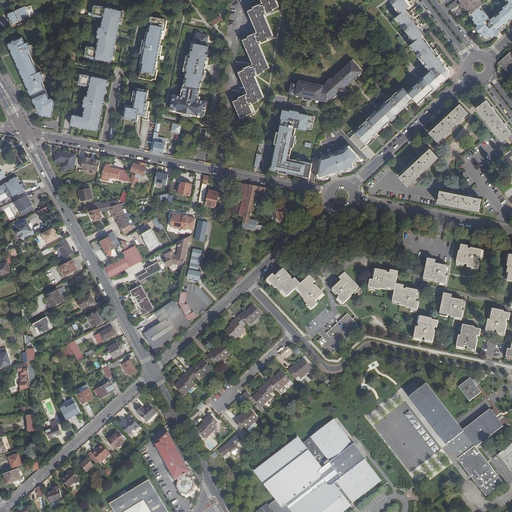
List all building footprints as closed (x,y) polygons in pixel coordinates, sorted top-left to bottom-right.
[(255,75),(257,74),(258,76),(264,73),(264,72),(270,69),(260,44),(263,43),(263,44),(269,42),(269,41),(275,38),(266,15),(269,14),(269,16),(275,13),(275,11),(281,9),(277,0),(264,0),(266,7),(263,8),(262,6),(256,9),(257,10),(250,13),(260,36),(257,37),(256,35),(250,37),(250,39),(244,41),(254,66),(252,67),(251,66),(244,69),(239,72),(248,96),(246,97),(246,95),(239,98),(239,100),(233,102),(240,118),(253,113),(249,104),(251,103),(252,104),(258,102),(257,101),(264,98),(255,75)] [(402,12),(401,13),(397,16),(400,21),(402,23),(401,23),(410,36),(422,27),(410,12),(408,13),(406,10),(411,6),(409,3),(410,2),(408,0),(390,0),(396,7),(397,6),(402,12)] [(463,0),(463,1),(461,2),(464,6),(468,11),(469,10),(472,14),(479,8),(480,8),(483,6),(480,2),(482,0),(463,0)] [(511,14),(511,0),(507,0),(509,3),(502,8),(503,10),(499,13),(500,15),(498,17),(495,19),(494,17),(490,20),(483,11),(482,12),(479,8),(472,14),(475,18),(474,19),(479,26),(478,28),(485,37),(492,39),(494,36),(491,32),(495,29),(497,31),(507,24),(507,21),(509,20),(510,21),(511,20),(508,17),(511,14)] [(447,7),(451,13),(457,8),(453,3),(447,7)] [(96,13),(96,16),(104,18),(102,27),(99,27),(97,38),(99,38),(97,48),(87,45),(84,56),(111,62),(122,10),(95,5),(93,12),(96,13)] [(30,20),(29,18),(25,8),(27,7),(26,6),(16,10),(21,21),(23,20),(25,23),(30,20)] [(13,25),(21,21),(16,10),(8,14),(13,25)] [(221,15),(211,22),(214,26),(224,19),(221,15)] [(147,30),(145,40),(143,54),(141,64),(142,64),(139,78),(153,80),(153,79),(153,74),(154,74),(155,70),(158,54),(159,50),(160,45),(163,30),(164,25),(163,25),(164,20),(164,19),(151,16),(148,30),(147,30)] [(422,27),(410,36),(415,41),(423,35),(424,34),(422,31),(424,30),(422,27)] [(209,36),(198,33),(198,35),(197,34),(196,40),(197,41),(196,42),(195,42),(193,50),(192,50),(190,56),(191,56),(191,59),(190,59),(188,69),(189,69),(188,72),(187,79),(188,79),(186,86),(185,86),(183,97),(174,95),(171,110),(178,111),(178,112),(196,116),(197,115),(204,117),(207,103),(198,101),(201,83),(202,83),(209,52),(207,52),(209,44),(207,44),(209,36)] [(410,45),(426,66),(427,65),(432,71),(431,73),(430,72),(409,92),(404,87),(396,96),(394,94),(381,107),(384,110),(385,109),(393,118),(401,110),(400,109),(404,106),(406,105),(411,101),(412,102),(415,99),(419,104),(441,84),(442,85),(449,78),(447,75),(445,75),(446,71),(448,71),(450,70),(423,35),(415,41),(410,45)] [(49,98),(42,82),(45,81),(41,71),(38,72),(29,53),(32,52),(28,42),(25,43),(22,37),(8,43),(40,115),(52,117),(55,99),(49,98)] [(509,72),(511,69),(511,52),(500,63),(509,72)] [(353,59),(343,69),(353,80),(354,81),(358,78),(357,77),(363,70),(353,59)] [(340,72),(350,82),(353,80),(343,69),(340,72)] [(292,83),(290,95),(297,96),(297,95),(304,97),(304,98),(312,100),(313,98),(330,102),(339,93),(340,94),(346,89),(345,88),(350,82),(340,72),(332,79),(331,78),(328,81),(329,82),(325,86),(323,85),(311,83),(311,85),(307,84),(308,82),(299,81),(299,85),(292,83)] [(82,82),(82,85),(90,86),(88,96),(85,95),(83,107),(86,107),(84,116),(73,114),(70,125),(98,131),(108,79),(80,74),(79,81),(82,82)] [(126,105),(126,108),(147,112),(147,111),(149,101),(146,101),(148,90),(137,88),(136,91),(134,101),(133,106),(126,105)] [(511,134),(486,100),(477,108),(502,141),(511,134)] [(430,133),(438,141),(468,113),(460,104),(430,133)] [(387,123),(393,118),(385,109),(384,110),(381,107),(377,110),(380,114),(379,114),(387,123)] [(146,119),(147,112),(126,108),(124,118),(133,119),(133,116),(138,117),(138,114),(143,116),(143,119),(146,119)] [(289,173),(310,178),(313,163),(294,160),(294,162),(290,161),(293,148),(294,148),(297,136),(295,136),(297,128),(307,130),(307,129),(313,130),(315,117),(300,114),(297,113),(298,112),(291,110),(291,112),(284,110),(282,119),(283,119),(280,133),(279,132),(277,144),(278,144),(275,159),(274,159),(272,170),(280,171),(279,173),(289,175),(289,173)] [(362,149),(371,141),(370,140),(370,139),(374,136),(373,135),(378,130),(379,131),(387,123),(379,114),(380,114),(377,110),(363,123),(364,125),(350,138),(362,149)] [(159,133),(155,132),(153,142),(151,152),(163,154),(165,144),(166,139),(158,137),(159,133)] [(321,159),(317,178),(325,179),(325,177),(352,172),(353,173),(358,168),(355,164),(361,158),(349,146),(343,152),(321,159)] [(400,177),(408,186),(439,157),(430,148),(423,155),(421,158),(409,168),(406,171),(400,177)] [(65,152),(57,151),(55,161),(64,163),(63,168),(73,170),(76,155),(69,153),(68,155),(64,154),(65,152)] [(98,172),(100,161),(94,160),(94,161),(93,162),(90,161),(90,160),(91,159),(84,158),(82,169),(83,170),(86,171),(88,170),(98,172)] [(147,164),(137,162),(136,164),(134,164),(129,174),(132,175),(135,177),(132,184),(132,185),(136,186),(139,178),(141,179),(143,174),(143,175),(145,170),(147,164)] [(109,174),(108,177),(130,181),(130,180),(126,172),(126,170),(110,167),(106,166),(104,166),(103,173),(109,174)] [(169,186),(172,174),(158,171),(156,183),(169,186)] [(204,175),(200,195),(205,196),(209,176),(204,175)] [(11,181),(0,185),(0,191),(7,189),(11,197),(25,190),(22,184),(21,184),(20,182),(21,181),(19,177),(18,177),(17,176),(10,179),(11,181)] [(242,204),(246,184),(239,182),(235,202),(242,204)] [(191,185),(180,183),(178,194),(189,196),(191,185)] [(266,188),(246,184),(242,204),(239,215),(244,216),(242,227),(261,230),(262,226),(258,225),(259,222),(257,222),(257,221),(249,220),(255,192),(264,194),(266,188)] [(91,188),(80,190),(81,194),(80,195),(81,202),(93,199),(91,188)] [(220,193),(210,191),(207,206),(217,208),(220,193)] [(482,200),(441,191),(438,203),(479,212),(482,200)] [(30,199),(28,194),(14,201),(20,212),(22,215),(34,209),(32,205),(33,205),(31,201),(30,201),(29,199),(30,199)] [(93,204),(95,210),(101,209),(120,204),(119,201),(102,205),(101,202),(93,204)] [(11,203),(3,207),(9,220),(19,215),(16,210),(15,210),(11,203)] [(122,210),(121,204),(120,204),(101,209),(102,212),(110,210),(124,234),(132,229),(122,210)] [(41,219),(52,213),(48,206),(37,211),(41,219)] [(276,210),(279,221),(279,222),(290,219),(286,206),(276,210)] [(99,212),(102,212),(101,209),(95,210),(90,211),(92,219),(101,218),(99,212)] [(187,227),(194,228),(196,218),(188,217),(189,215),(182,214),(182,215),(179,215),(180,213),(173,212),(173,213),(172,214),(172,216),(172,218),(171,226),(186,229),(187,227)] [(146,225),(153,220),(151,216),(144,221),(146,225)] [(32,228),(30,223),(26,217),(14,224),(16,227),(17,226),(19,229),(16,231),(18,235),(21,233),(23,236),(21,237),(23,240),(35,234),(32,228)] [(159,231),(163,229),(157,217),(153,220),(159,231)] [(209,218),(199,217),(196,236),(206,238),(209,218)] [(53,228),(42,234),(47,243),(58,237),(53,228)] [(152,228),(141,234),(144,239),(143,240),(147,246),(150,244),(154,250),(161,246),(152,228)] [(178,261),(184,262),(188,241),(191,241),(193,234),(181,241),(183,246),(182,254),(179,253),(176,248),(169,252),(171,256),(167,258),(171,265),(178,261)] [(110,236),(101,241),(107,252),(116,247),(110,236)] [(124,256),(116,262),(117,265),(106,271),(110,278),(123,270),(129,266),(127,262),(138,256),(133,247),(130,248),(127,243),(121,241),(126,251),(122,253),(124,256)] [(67,242),(55,248),(56,251),(60,249),(64,257),(73,252),(67,242)] [(473,261),(478,262),(478,259),(480,259),(481,250),(469,248),(469,250),(466,249),(467,246),(460,245),(459,252),(458,251),(456,263),(470,266),(472,267),(473,261)] [(17,255),(15,251),(8,254),(10,259),(17,255)] [(434,281),(437,282),(439,273),(447,275),(448,273),(445,272),(447,263),(436,260),(436,259),(427,257),(423,278),(434,280),(434,281)] [(73,260),(61,266),(66,275),(78,269),(73,260)] [(472,267),(470,266),(469,268),(478,270),(479,262),(478,262),(473,261),(472,267)] [(137,278),(139,282),(162,269),(159,263),(158,262),(145,269),(146,272),(137,278)] [(7,263),(0,265),(0,276),(0,277),(11,273),(7,263)] [(184,277),(181,292),(191,294),(196,271),(194,271),(195,267),(187,266),(186,269),(184,277)] [(283,269),(277,275),(283,281),(289,275),(283,269)] [(407,296),(409,288),(406,287),(405,289),(402,289),(403,285),(396,284),(398,273),(389,270),(388,273),(385,273),(385,271),(382,271),(382,276),(374,275),(373,280),(370,279),(368,288),(379,290),(379,288),(385,289),(386,288),(395,289),(392,302),(399,303),(399,304),(405,305),(404,307),(416,310),(418,301),(415,301),(416,298),(407,296)] [(446,284),(447,275),(439,273),(437,282),(446,284)] [(212,294),(213,293),(215,296),(225,287),(220,281),(222,279),(218,274),(206,285),(208,288),(207,289),(212,294)] [(343,291),(349,298),(351,296),(350,295),(357,288),(344,274),(339,279),(341,280),(331,288),(338,296),(343,291)] [(291,277),(289,275),(283,281),(277,275),(275,277),(273,275),(266,282),(274,290),(275,288),(280,293),(281,292),(287,298),(294,290),(300,296),(299,298),(303,302),(302,303),(310,311),(318,304),(315,301),(317,299),(311,293),(318,287),(315,285),(314,287),(312,285),(315,282),(309,276),(300,285),(294,279),(293,281),(290,279),(291,277)] [(137,302),(147,297),(141,285),(130,291),(133,298),(135,297),(137,302)] [(323,293),(318,287),(311,293),(317,299),(323,293)] [(418,289),(409,288),(407,296),(416,298),(418,289)] [(59,290),(47,296),(53,307),(64,301),(59,290)] [(343,291),(338,296),(337,297),(343,304),(349,298),(343,291)] [(83,309),(96,302),(91,293),(77,300),(83,309)] [(187,294),(181,293),(179,303),(179,304),(182,309),(189,322),(195,316),(193,313),(192,314),(185,306),(184,306),(187,294)] [(439,313),(454,316),(455,309),(461,311),(463,300),(451,298),(452,295),(443,293),(439,313)] [(155,311),(147,297),(137,302),(142,310),(140,311),(144,317),(149,314),(155,311)] [(155,311),(149,314),(156,326),(161,323),(170,339),(190,325),(182,310),(179,304),(155,311)] [(238,317),(245,325),(247,323),(250,325),(261,315),(253,305),(242,315),(241,314),(238,317)] [(498,322),(497,328),(500,329),(499,332),(506,333),(508,321),(507,321),(508,318),(509,318),(510,312),(502,310),(502,309),(494,307),(491,318),(491,321),(498,322)] [(463,311),(461,311),(455,309),(454,316),(453,317),(461,319),(463,311)] [(98,311),(88,316),(94,327),(103,322),(98,311)] [(323,337),(318,342),(331,356),(360,328),(354,322),(357,320),(354,317),(351,319),(346,314),(343,317),(338,313),(334,317),(338,321),(327,333),(322,328),(318,332),(323,337)] [(423,330),(422,338),(425,338),(425,340),(433,342),(435,329),(434,328),(434,327),(437,327),(438,320),(429,319),(430,317),(418,315),(416,326),(415,329),(423,330)] [(47,317),(33,324),(39,335),(52,328),(49,324),(50,323),(47,317)] [(245,325),(238,317),(235,320),(236,321),(225,332),(234,341),(245,330),(242,327),(245,325)] [(496,332),(497,328),(498,322),(491,321),(491,318),(489,318),(486,330),(496,332)] [(161,323),(156,326),(145,333),(149,342),(154,349),(170,339),(161,323)] [(467,339),(466,346),(469,346),(468,349),(475,350),(478,338),(477,338),(477,335),(479,336),(480,329),(472,327),(472,325),(463,323),(460,335),(460,338),(467,339)] [(113,326),(95,335),(99,343),(117,333),(113,326)] [(421,339),(422,338),(423,330),(415,329),(416,326),(413,326),(411,337),(421,339)] [(460,338),(460,335),(458,334),(456,346),(465,348),(466,346),(467,339),(460,338)] [(75,341),(69,344),(78,360),(83,357),(75,341)] [(118,343),(108,348),(114,359),(123,354),(118,343)] [(210,353),(207,356),(213,364),(217,361),(220,364),(231,353),(223,343),(211,354),(210,353)] [(288,371),(295,378),(298,376),(300,378),(311,367),(303,358),(292,368),(291,368),(288,371)] [(131,360),(123,364),(128,375),(136,371),(131,360)] [(188,372),(195,379),(198,376),(201,378),(211,368),(204,360),(193,370),(191,369),(188,372)] [(118,361),(109,366),(111,369),(120,365),(118,361)] [(28,365),(28,362),(19,365),(19,371),(22,371),(21,375),(22,375),(22,382),(20,382),(21,390),(22,390),(31,387),(28,365)] [(108,366),(104,369),(109,379),(113,377),(108,366)] [(268,379),(265,382),(272,390),(275,388),(278,390),(281,394),(289,387),(286,383),(290,380),(281,370),(270,381),(268,379)] [(195,379),(188,372),(185,374),(187,376),(176,386),(183,395),(194,384),(192,382),(195,379)] [(46,373),(44,374),(50,385),(52,384),(46,373)] [(469,375),(457,384),(467,398),(479,389),(469,375)] [(111,381),(97,389),(102,397),(115,390),(111,381)] [(472,442),(454,456),(481,492),(500,478),(474,444),(500,423),(487,406),(460,427),(424,381),(406,394),(443,442),(461,429),(472,442)] [(272,390),(265,382),(262,385),(264,387),(253,397),(262,406),(272,396),(270,393),(272,390)] [(90,388),(79,394),(83,403),(95,398),(90,388)] [(246,392),(243,395),(248,400),(251,397),(246,392)] [(242,396),(239,399),(244,405),(248,403),(242,396)] [(61,407),(67,419),(81,412),(76,402),(67,407),(65,405),(61,407)] [(29,432),(36,431),(33,406),(28,406),(29,414),(28,414),(28,415),(27,416),(29,432)] [(141,410),(137,414),(147,424),(156,415),(149,407),(143,412),(141,410)] [(406,408),(401,412),(409,422),(414,418),(406,408)] [(234,421),(241,429),(244,426),(247,428),(258,418),(250,409),(238,419),(237,418),(234,421)] [(209,418),(198,428),(206,438),(218,427),(215,424),(217,422),(211,414),(207,417),(209,418)] [(125,426),(123,423),(119,426),(128,436),(133,431),(135,433),(140,428),(132,419),(128,423),(125,426)] [(349,446),(352,444),(333,419),(330,421),(349,446)] [(414,419),(410,423),(413,427),(418,424),(414,419)] [(256,510),(257,511),(339,511),(349,505),(349,504),(377,483),(361,462),(364,459),(365,458),(353,443),(352,444),(349,446),(330,421),(302,443),(298,438),(253,472),(274,500),(267,506),(265,503),(256,510)] [(419,425),(414,428),(418,433),(423,429),(419,425)] [(59,426),(47,431),(50,438),(62,433),(59,426)] [(166,427),(157,435),(162,443),(156,446),(175,481),(177,480),(179,482),(177,488),(180,495),(187,496),(193,493),(195,486),(192,480),(186,478),(185,476),(190,473),(166,427)] [(443,442),(454,456),(472,442),(461,429),(443,442)] [(423,430),(418,434),(422,439),(427,435),(423,430)] [(108,441),(115,450),(122,444),(125,442),(117,432),(113,436),(113,437),(108,441)] [(224,457),(230,451),(237,458),(244,451),(238,444),(242,440),(237,435),(219,452),(224,457)] [(511,441),(507,435),(492,448),(505,464),(511,458),(511,441)] [(428,436),(423,440),(427,445),(432,441),(428,436)] [(432,442),(427,445),(431,450),(436,447),(432,442)] [(88,455),(96,465),(99,462),(100,464),(110,455),(101,446),(96,451),(97,452),(93,456),(92,454),(90,453),(88,455)] [(32,449),(27,452),(27,454),(29,460),(35,458),(32,449)] [(19,454),(9,457),(13,468),(23,464),(19,454)] [(361,462),(377,483),(380,480),(364,459),(361,462)] [(87,460),(80,467),(86,473),(93,467),(87,460)] [(17,469),(4,473),(7,483),(21,478),(17,469)] [(71,471),(60,481),(68,488),(74,482),(75,484),(79,480),(71,471)] [(166,511),(148,481),(109,504),(113,511),(166,511)] [(42,511),(46,511),(42,487),(38,487),(41,509),(42,509),(42,511)] [(53,491),(45,494),(49,503),(62,499),(57,487),(52,489),(53,491)]
